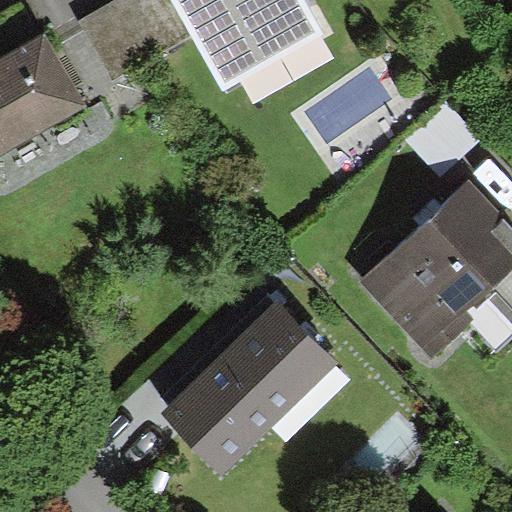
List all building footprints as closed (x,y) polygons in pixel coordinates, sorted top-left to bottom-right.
[(163,0),(106,0),(77,17),(114,81),(187,39),(163,0)] [(177,0),(223,81),(320,28),(304,0),(177,0)] [(0,143),(82,99),(40,21),(0,42),(0,143)] [(448,174),(492,137),(458,98),(415,136),(448,174)] [(511,238),(472,188),(389,253),(390,254),(356,281),(423,363),(455,338),(469,356),(511,322),(511,238)] [(324,372),(266,312),(157,415),(214,475),(324,372)]
